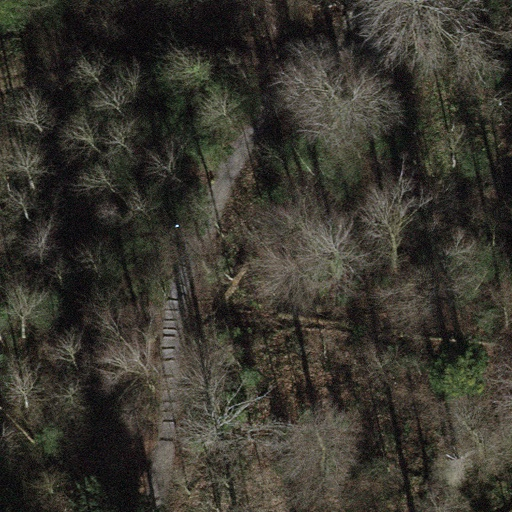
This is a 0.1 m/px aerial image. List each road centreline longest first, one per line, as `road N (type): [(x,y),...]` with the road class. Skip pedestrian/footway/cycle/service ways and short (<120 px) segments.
road 1 (track): [(181,284),(266,116),(387,0)]
road 2 (track): [(0,82),(172,57),(315,62)]
